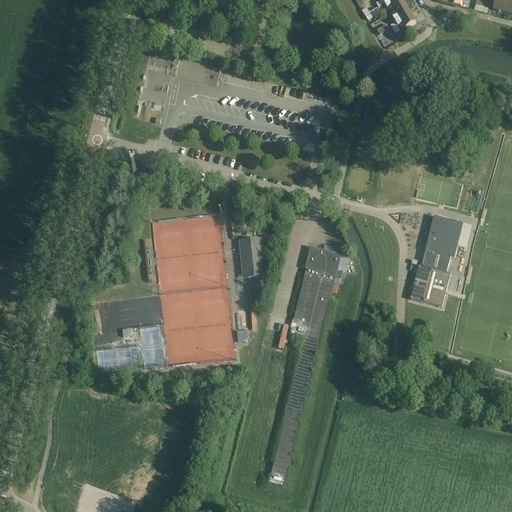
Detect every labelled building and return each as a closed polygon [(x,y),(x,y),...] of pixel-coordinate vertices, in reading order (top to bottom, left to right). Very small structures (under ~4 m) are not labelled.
[(378,9),(384,5),(392,0),(381,0),(382,1),(376,5),(378,9)] [(405,5),(401,0),(392,0),(384,5),(390,14),(405,5)] [(478,0),(476,0),(474,11),(488,15),(491,3),(478,0)] [(503,13),(506,0),(495,0),(493,11),(503,13)] [(511,0),(506,0),(503,13),(511,15),(511,0)] [(405,5),(390,14),(395,23),(410,14),(405,5)] [(376,9),(369,13),(365,16),(368,21),(379,15),(376,9)] [(410,14),(395,23),(401,33),(416,24),(410,14)] [(388,28),(379,33),(380,36),(390,30),(388,28)] [(425,252),(431,254),(428,265),(440,268),(443,257),(455,260),(464,225),(444,220),(444,222),(434,219),(435,218),(434,218),(425,252)] [(240,243),(241,252),(241,258),(246,257),(249,279),(265,277),(261,240),(240,243)] [(341,256),(311,249),(290,334),(305,338),(269,483),(284,487),(335,278),(341,279),(342,273),(337,271),(341,256)] [(451,275),(419,267),(411,301),(442,309),(451,275)] [(279,348),(284,349),(289,325),(284,324),(279,348)] [(238,345),(249,344),(248,332),(237,333),(238,345)]
